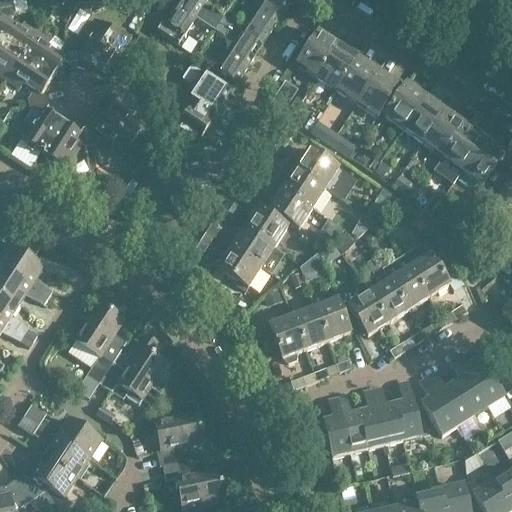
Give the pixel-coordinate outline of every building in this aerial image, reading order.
[(203,7),(191,0),(178,0),(162,25),(183,38),(195,20),(214,32),(222,19),(203,7)] [(252,0),(259,4),(241,32),(262,46),(288,5),(280,0),(252,0)] [(0,20),(1,21),(0,21),(0,45),(21,59),(36,35),(22,26),(19,32),(12,28),(10,25),(10,23),(14,16),(13,10),(0,12),(0,20)] [(241,32),(222,19),(214,32),(223,38),(232,44),(213,73),(235,87),(262,46),(241,32)] [(68,47),(72,65),(76,65),(79,59),(105,76),(117,58),(109,53),(118,38),(95,23),(85,39),(91,42),(86,49),(81,50),(74,46),(68,47)] [(315,81),(337,48),(340,44),(333,39),(330,43),(317,34),(295,68),(315,81)] [(36,35),(21,59),(52,80),(63,63),(68,66),(72,65),(68,47),(64,48),(53,41),(50,45),(36,35)] [(0,80),(5,83),(21,59),(0,45),(0,80)] [(336,94),(357,61),(360,57),(353,52),(350,56),(337,48),(315,81),(336,94)] [(28,104),(29,109),(47,105),(46,101),(40,97),(52,80),(21,59),(5,83),(19,93),(24,86),(32,91),(33,97),(28,104)] [(356,108),(378,75),(381,70),(373,65),(370,70),(357,61),(336,94),(356,108)] [(184,97),(194,104),(215,117),(220,118),(226,110),(218,105),(222,100),(225,102),(230,94),(190,68),(181,81),(190,88),(184,97)] [(378,75),(356,108),(376,121),(401,84),(393,79),(390,83),(378,75)] [(409,82),(406,86),(382,119),(402,133),(425,100),(413,91),(416,87),(409,82)] [(284,84),(268,108),(281,117),(297,92),(284,84)] [(402,133),(421,147),(445,114),(433,105),(436,101),(428,96),(425,100),(402,133)] [(194,104),(182,122),(176,130),(197,144),(215,117),(194,104)] [(47,105),(29,109),(29,114),(36,118),(37,123),(32,131),(26,127),(16,141),(40,157),(53,137),(61,125),(44,114),(47,108),(47,105)] [(90,130),(86,131),(90,149),(95,148),(99,142),(104,141),(112,146),(108,151),(122,160),(138,136),(125,128),(132,117),(113,106),(95,133),(90,130)] [(421,147),(441,161),(465,128),(452,119),(455,115),(448,110),(445,114),(421,147)] [(441,161),(461,175),(484,142),(472,133),(475,129),(468,124),(465,128),(441,161)] [(64,173),(81,147),(85,150),(90,149),(86,131),(82,132),(79,137),(61,125),(53,137),(40,157),(64,173)] [(294,135),(287,130),(275,148),(282,153),(294,135)] [(329,147),(336,137),(324,130),(318,140),(329,147)] [(480,189),(484,184),(493,191),(508,170),(498,163),(503,156),(492,147),(494,143),(487,138),(484,142),(461,175),(480,189)] [(348,161),(355,150),(347,145),(340,155),(348,161)] [(337,174),(338,172),(307,152),(294,172),(324,193),(339,203),(346,192),(339,188),(345,179),(337,174)] [(282,164),(269,156),(265,163),(277,171),(282,164)] [(324,193),(294,172),(280,192),(312,212),(324,193)] [(264,181),(256,176),(249,186),(257,191),(264,181)] [(484,184),(480,189),(474,198),(483,205),(493,191),(484,184)] [(409,185),(401,197),(410,203),(418,191),(409,185)] [(312,212),(280,192),(266,213),(298,233),(312,212)] [(219,215),(232,224),(239,213),(226,204),(219,215)] [(243,231),(274,252),(287,231),(257,211),(256,211),(251,208),(245,217),(250,221),(243,231)] [(213,224),(206,235),(220,244),(227,233),(213,224)] [(229,252),(260,272),(274,252),(243,231),(229,252)] [(321,252),(331,243),(319,236),(312,246),(321,252)] [(324,268),(340,258),(331,244),(317,257),(324,268)] [(192,256),(200,260),(207,249),(200,245),(192,256)] [(43,272),(4,246),(0,252),(0,255),(5,259),(0,265),(0,270),(48,302),(52,296),(36,282),(43,272)] [(401,261),(427,302),(448,289),(428,258),(422,247),(401,261)] [(260,272),(229,252),(216,272),(247,292),(260,272)] [(427,302),(401,261),(381,273),(407,314),(427,302)] [(312,282),(306,265),(299,271),(304,285),(312,282)] [(372,276),(379,288),(367,296),(387,327),(407,314),(381,273),(377,266),(371,270),(374,275),(372,276)] [(0,297),(17,309),(24,299),(43,309),(48,302),(0,270),(0,297)] [(360,301),(347,309),(367,340),(387,327),(367,296),(362,288),(355,293),(360,301)] [(17,309),(0,297),(0,323),(23,339),(28,332),(11,318),(17,309)] [(336,303),(314,312),(327,346),(349,338),(336,303)] [(511,306),(500,317),(511,329),(511,306)] [(98,360),(93,367),(76,394),(87,401),(97,387),(105,375),(106,375),(112,365),(125,346),(114,338),(123,324),(97,307),(73,344),(98,360)] [(327,346),(314,312),(291,320),(304,355),(327,346)] [(460,319),(455,312),(450,315),(454,323),(460,319)] [(304,355),(291,320),(268,329),(281,363),(283,363),(285,365),(287,368),(295,365),(296,361),(296,358),(304,355)] [(0,336),(18,346),(23,339),(0,323),(0,336)] [(439,332),(434,325),(429,328),(434,336),(439,332)] [(419,345),(414,338),(409,341),(413,348),(419,345)] [(124,373),(112,365),(106,375),(105,375),(97,387),(111,395),(117,386),(128,394),(125,399),(138,408),(150,391),(159,397),(166,387),(156,380),(166,366),(151,357),(157,348),(144,339),(138,349),(139,350),(124,373)] [(399,358),(394,351),(389,354),(393,361),(399,358)] [(455,363),(486,412),(502,402),(482,370),(474,375),(463,358),(455,363)] [(486,412),(455,363),(447,368),(458,385),(451,389),(471,421),(486,412)] [(344,374),(341,366),(335,368),(338,376),(344,374)] [(322,382),(318,374),(313,376),(316,384),(322,382)] [(424,382),(456,431),(471,421),(451,389),(443,394),(433,377),(424,382)] [(456,431),(424,382),(417,386),(428,403),(420,408),(440,441),(456,431)] [(298,391),(295,383),(289,385),(292,394),(298,391)] [(401,406),(392,408),(401,445),(419,441),(406,384),(396,386),(401,406)] [(384,449),(401,445),(392,408),(384,410),(379,390),(370,392),(384,449)] [(367,453),(384,449),(370,392),(361,395),(366,414),(358,416),(367,453)] [(350,458),(367,453),(358,416),(349,418),(344,399),(336,401),(350,458)] [(332,462),(350,458),(336,401),(326,403),(331,422),(323,424),(332,462)] [(177,412),(179,420),(154,425),(160,456),(156,457),(159,470),(162,469),(162,470),(185,465),(185,463),(190,462),(188,450),(203,447),(195,409),(191,406),(180,409),(177,412)] [(43,422),(37,431),(87,464),(100,444),(68,423),(62,432),(43,422)] [(87,464),(37,431),(32,437),(48,452),(43,460),(75,481),(87,464)] [(509,451),(503,441),(503,440),(497,444),(497,445),(503,455),(509,451)] [(25,476),(15,483),(29,505),(48,491),(62,500),(75,481),(43,460),(36,470),(31,467),(25,476)] [(188,479),(185,465),(162,470),(165,484),(174,482),(180,511),(207,511),(207,506),(223,503),(217,473),(188,479)] [(511,511),(511,473),(492,485),(508,511),(511,511)] [(0,511),(22,511),(22,510),(29,505),(15,483),(6,490),(0,490),(0,511)] [(508,511),(492,485),(472,498),(479,511),(508,511)] [(437,495),(440,511),(466,511),(461,489),(437,495)] [(440,511),(437,495),(413,500),(415,508),(416,508),(416,511),(440,511)]
